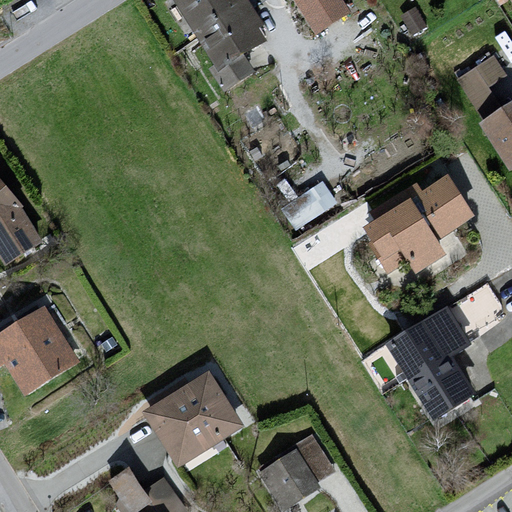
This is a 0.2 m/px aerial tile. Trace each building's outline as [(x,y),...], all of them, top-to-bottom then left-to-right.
[(171,0),(168,2),(222,92),(251,80),(242,57),(263,47),(239,0),(171,0)] [(340,0),(286,0),(311,40),(350,15),(340,0)] [(511,0),(500,0),(511,17),(511,0)] [(511,94),(494,60),(457,83),(505,177),(511,173),(511,94)] [(413,184),(355,233),(384,278),(392,273),(405,285),(441,259),(432,242),(469,222),(446,179),(419,194),(413,184)] [(294,220),(337,202),(328,180),(285,198),(294,220)] [(0,188),(0,268),(0,269),(35,247),(16,205),(0,188)] [(487,280),(462,297),(478,321),(503,303),(487,280)] [(449,310),(380,349),(432,430),(476,400),(448,360),(468,346),(449,310)] [(0,338),(0,372),(24,401),(78,365),(42,313),(0,338)] [(206,377),(139,419),(173,473),(240,434),(206,377)] [(310,440),(256,479),(278,511),(291,511),(316,496),(316,487),(335,476),(310,440)] [(106,475),(130,511),(152,511),(167,503),(172,511),(187,511),(191,510),(166,471),(147,483),(131,459),(106,475)]
